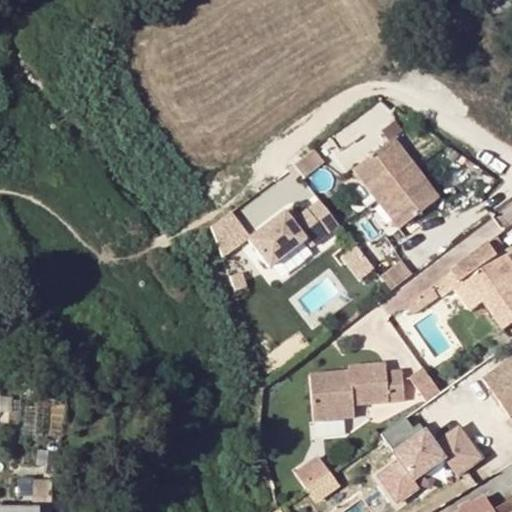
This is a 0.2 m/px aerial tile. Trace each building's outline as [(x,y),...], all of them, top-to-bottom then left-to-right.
[(399,229),(439,199),(393,139),(353,170),(399,229)] [(324,163),(313,149),(292,166),(303,180),(313,174),(324,163)] [(280,210),(244,238),(266,265),(302,237),(307,244),(335,221),(315,196),(293,214),(287,218),(280,210)] [(286,205),(280,210),(287,218),(293,214),(286,205)] [(489,241),(448,273),(431,286),(440,298),(452,290),(457,287),(466,281),(481,304),(500,332),(511,323),(511,273),(499,254),(489,241)] [(511,255),(507,249),(499,254),(511,273),(511,255)] [(412,275),(401,262),(380,278),(391,291),(412,275)] [(452,290),(468,313),(481,304),(466,281),(457,287),(452,290)] [(435,300),(427,289),(403,307),(411,318),(435,300)] [(511,359),(489,376),(511,409),(511,359)] [(349,370),(309,371),(310,416),(351,415),(350,403),(350,398),(357,397),(357,402),(402,401),(401,371),(385,371),(385,364),(349,365),(349,370)] [(426,366),(412,376),(430,400),(443,390),(426,366)] [(412,415),(389,434),(402,450),(425,432),(412,415)] [(378,469),(399,501),(456,465),(462,474),(490,457),(468,422),(445,437),(440,430),(378,469)] [(310,464),(288,480),(298,494),(321,478),(310,464)] [(48,511),(48,496),(32,497),(32,511),(31,511),(48,511)] [(458,511),(494,511),(484,497),(458,511)] [(511,511),(511,500),(494,511),(511,511)]
